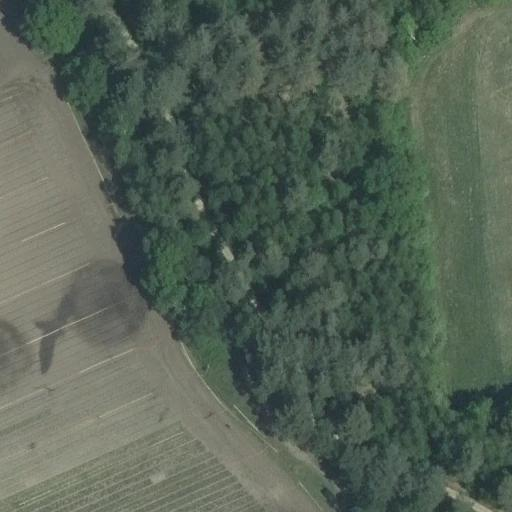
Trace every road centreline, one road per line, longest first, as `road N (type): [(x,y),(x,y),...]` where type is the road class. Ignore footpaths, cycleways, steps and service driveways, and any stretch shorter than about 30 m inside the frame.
road 1 (unknown): [(511,510),(346,382),(151,0)]
road 2 (track): [(77,0),(271,405),(314,464),(407,511)]
